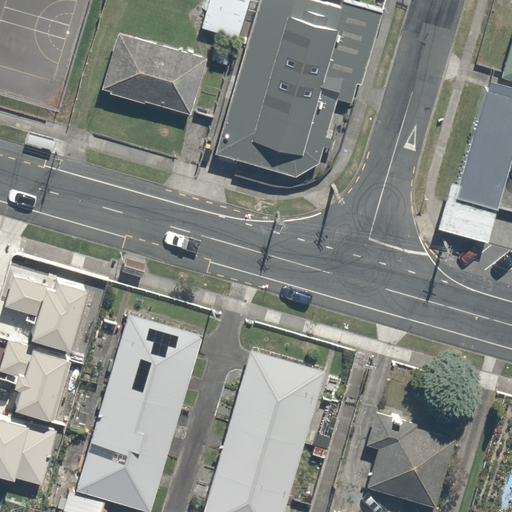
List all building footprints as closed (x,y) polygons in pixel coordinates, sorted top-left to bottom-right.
[(249,0),(207,0),(200,26),(240,37),(249,0)] [(340,0),(339,7),(315,0),(255,0),(212,152),(224,156),(293,176),(317,162),(321,145),(328,147),(331,138),(323,136),(334,98),(349,102),(355,82),(359,84),(380,11),(342,0),(340,0)] [(115,32),(100,89),(192,112),(207,55),(115,32)] [(511,80),(511,41),(502,78),(511,80)] [(511,149),(511,98),(485,91),(453,195),(497,208),(511,149)] [(203,336),(129,312),(75,488),(148,510),(203,336)] [(49,348),(6,332),(0,353),(0,392),(12,396),(7,414),(59,428),(77,364),(47,355),(49,348)] [(285,511),(329,374),(255,350),(203,511),(285,511)] [(454,436),(375,412),(366,442),(376,445),(364,486),(432,507),(454,436)]
